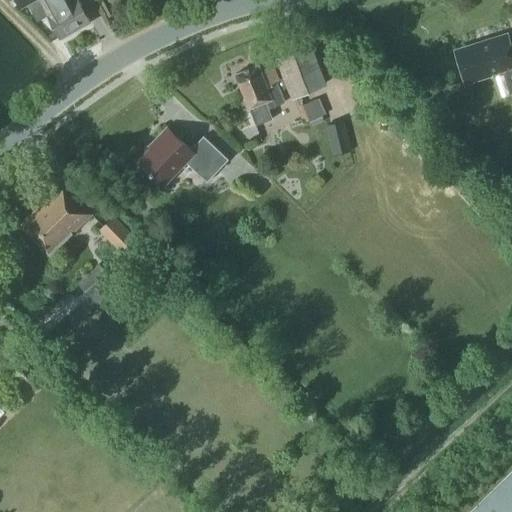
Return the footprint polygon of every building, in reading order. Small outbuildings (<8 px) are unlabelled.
[(15,0),(21,9),(28,5),(37,21),(47,16),(60,39),(91,21),(78,0),(15,0)] [(511,50),(507,35),(454,52),(463,82),(505,69),(511,91),(511,50)] [(293,96),(326,83),(310,44),(276,57),(284,77),(278,79),(270,60),(235,74),(249,108),(250,108),(256,124),(272,118),(265,101),(267,100),(270,107),(284,102),(280,91),(289,87),(293,96)] [(319,92),(306,100),(314,112),(327,104),(319,92)] [(389,129),(400,141),(410,132),(399,120),(389,129)] [(349,151),(343,125),(328,128),(334,155),(349,151)] [(207,182),(228,159),(204,136),(191,149),(167,127),(154,140),(156,142),(138,161),(164,185),(186,162),(207,182)] [(51,255),(92,214),(62,184),(20,225),(51,255)] [(144,245),(114,215),(99,230),(128,260),(144,245)] [(101,308),(123,290),(99,264),(78,283),(101,308)] [(511,511),(511,471),(470,511),(511,511)]
